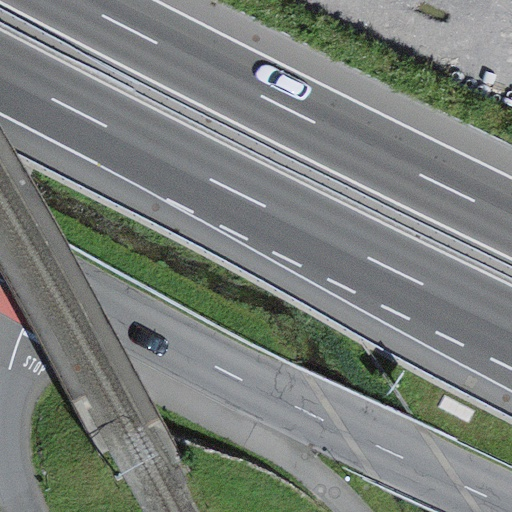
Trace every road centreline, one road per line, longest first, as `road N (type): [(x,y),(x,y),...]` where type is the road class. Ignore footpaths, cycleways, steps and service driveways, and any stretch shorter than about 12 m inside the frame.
road 1 (motorway): [(0,70),(511,328)]
road 2 (unclassified): [(29,270),(346,433),(511,508)]
road 3 (motorway): [(511,219),(72,0)]
road 4 (unclassified): [(29,270),(0,392)]
